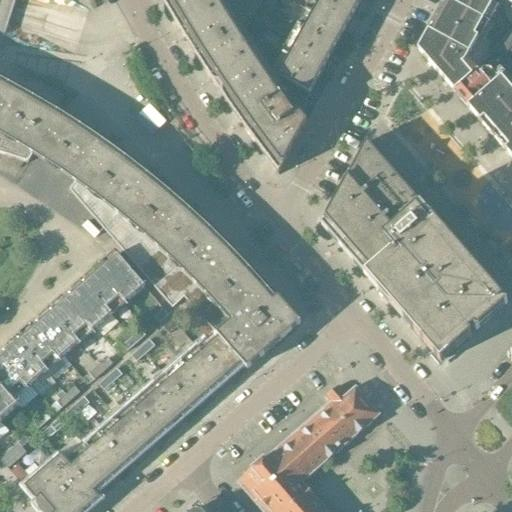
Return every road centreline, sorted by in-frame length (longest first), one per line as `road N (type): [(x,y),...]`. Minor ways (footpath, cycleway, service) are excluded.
road 1 (residential): [(278,219),(133,11)]
road 2 (residential): [(278,219),(404,0)]
road 3 (residential): [(183,466),(355,315)]
road 4 (unknown): [(395,16),(511,177)]
road 5 (residential): [(455,436),(355,315)]
road 6 (residential): [(355,315),(278,219)]
